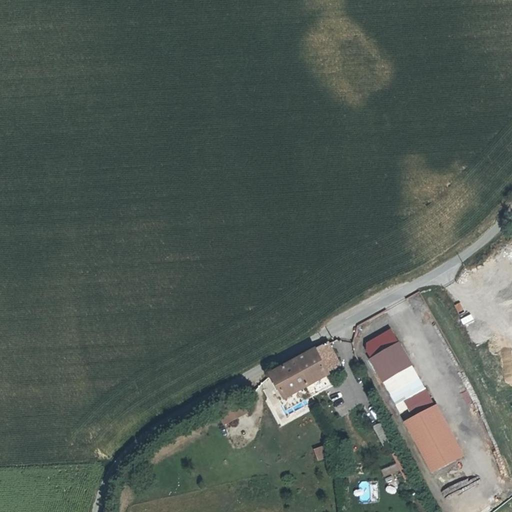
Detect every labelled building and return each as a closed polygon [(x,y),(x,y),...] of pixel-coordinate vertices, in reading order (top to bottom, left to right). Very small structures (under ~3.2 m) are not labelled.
[(392,329),(366,344),(374,357),(400,343),(392,329)] [(328,343),(271,374),(275,382),(272,383),(278,394),(281,393),(285,400),(339,371),(330,354),(334,353),(328,343)] [(403,421),(433,404),(400,343),(374,357),(370,359),(403,421)] [(330,354),(339,371),(342,369),(334,353),(330,354)] [(241,403),(217,413),(222,424),(245,414),(241,403)] [(433,404),(403,421),(432,473),(463,457),(433,404)] [(372,425),(381,446),(389,443),(379,422),(372,425)] [(313,446),(315,460),(324,459),(322,445),(313,446)] [(441,482),(446,492),(462,483),(456,473),(441,482)] [(359,501),(370,500),(369,480),(358,481),(359,501)]
